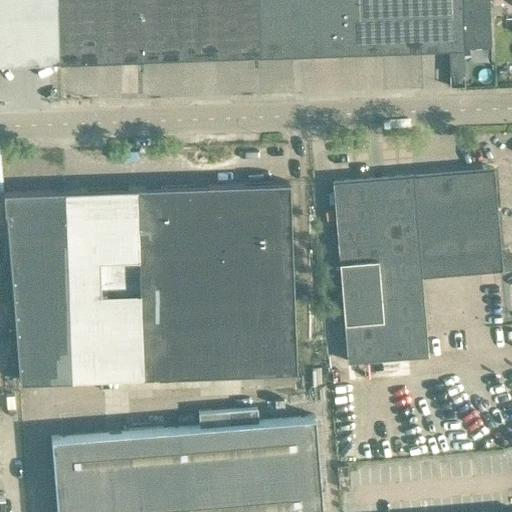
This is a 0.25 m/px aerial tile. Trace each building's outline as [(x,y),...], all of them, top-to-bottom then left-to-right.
[(0,0),(0,61),(462,46),(460,0),(0,0)] [(460,0),(462,46),(490,45),(489,17),(486,18),(486,7),(489,7),(488,0),(460,0)] [(489,49),(489,74),(502,73),(502,48),(489,49)] [(421,274),(510,267),(508,247),(500,247),(493,167),(332,181),(347,360),(427,354),(421,274)] [(289,181),(3,191),(4,210),(5,210),(19,379),(296,369),(289,181)] [(322,511),(314,414),(51,435),(57,511),(322,511)]
